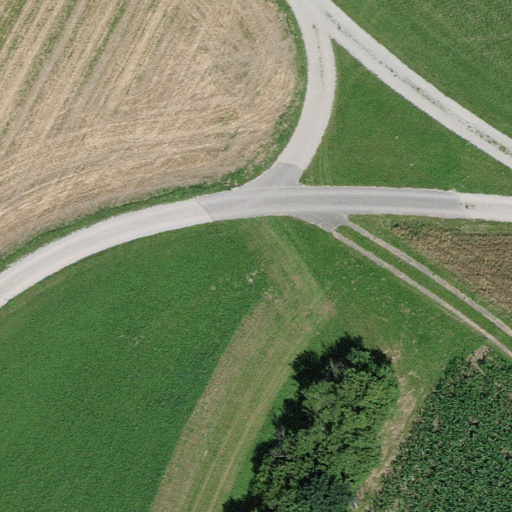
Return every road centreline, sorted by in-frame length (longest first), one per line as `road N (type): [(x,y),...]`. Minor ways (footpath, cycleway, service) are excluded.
road 1 (track): [(511,219),(285,195),(75,248),(0,314)]
road 2 (track): [(310,0),(511,142)]
road 3 (track): [(319,11),(320,101),(285,195)]
